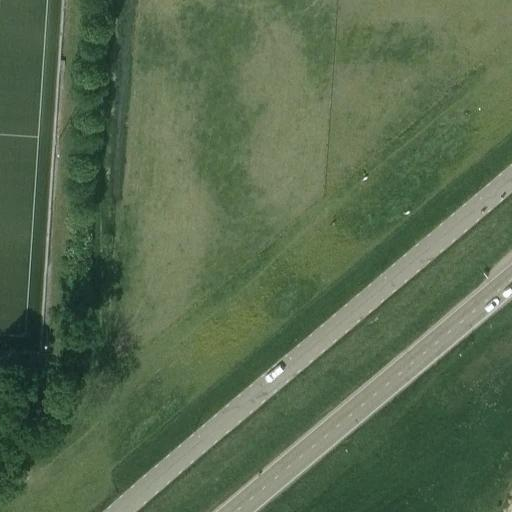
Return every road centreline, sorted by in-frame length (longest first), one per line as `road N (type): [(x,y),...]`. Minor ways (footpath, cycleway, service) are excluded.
road 1 (secondary): [(119,511),(511,182)]
road 2 (primary): [(235,511),(511,277)]
